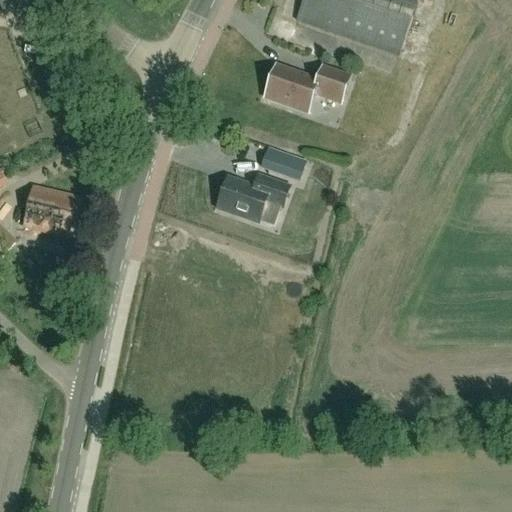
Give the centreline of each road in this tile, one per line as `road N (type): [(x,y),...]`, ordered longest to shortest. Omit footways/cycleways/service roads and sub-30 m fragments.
road 1 (tertiary): [(84,387),(171,80)]
road 2 (tertiary): [(58,511),(84,387)]
